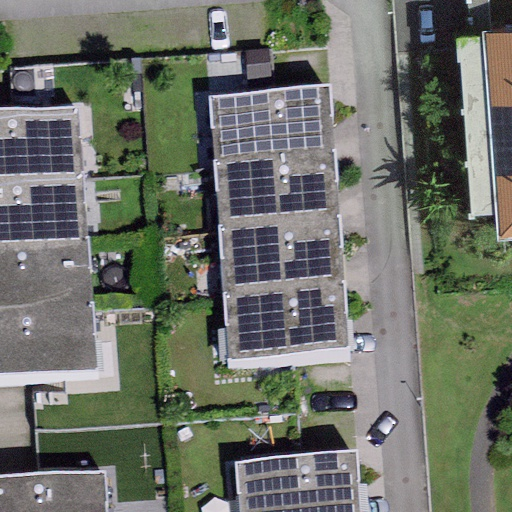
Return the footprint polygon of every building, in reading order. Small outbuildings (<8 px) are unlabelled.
[(511,22),(452,28),(467,203),(496,201),(498,226),(511,225),(511,22)] [(333,104),(211,111),(226,379),(347,372),(333,104)] [(79,126),(0,132),(0,401),(99,394),(79,126)] [(368,511),(366,469),(241,476),(243,511),(368,511)] [(110,511),(109,486),(0,491),(0,511),(110,511)]
